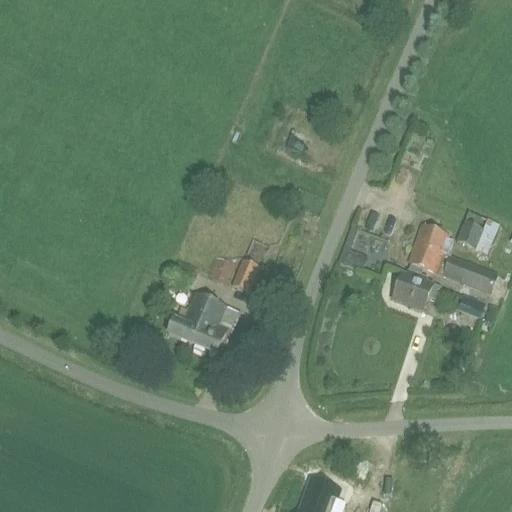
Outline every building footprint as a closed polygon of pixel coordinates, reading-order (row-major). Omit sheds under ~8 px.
[(285,123),(281,138),(293,141),(297,127),(285,123)] [(499,228),(468,214),(455,243),(486,257),(499,228)] [(409,276),(421,280),(424,273),(437,277),(450,241),(423,231),(410,266),(412,267),(409,276)] [(211,253),(204,273),(223,280),(230,260),(211,253)] [(349,253),(344,267),(362,274),(367,259),(349,253)] [(452,261),(445,280),(491,298),(499,280),(452,261)] [(249,296),(260,270),(242,262),(231,288),(249,296)] [(168,286),(186,293),(191,282),(193,283),(198,272),(178,263),(168,286)] [(429,283),(421,280),(409,276),(408,276),(407,279),(404,278),(394,305),(424,317),(430,301),(436,304),(441,291),(432,287),(432,289),(427,287),(429,283)] [(295,289),(277,281),(269,299),(287,307),(295,289)] [(227,310),(196,297),(189,314),(182,311),(177,323),(175,322),(167,339),(195,351),(193,355),(204,359),(206,355),(217,360),(222,347),(227,349),(233,335),(219,330),(227,310)] [(485,307),(474,303),(469,316),(479,321),(485,307)] [(311,482),(300,511),(332,511),(340,492),(340,491),(311,481),(310,481),(311,482)]
